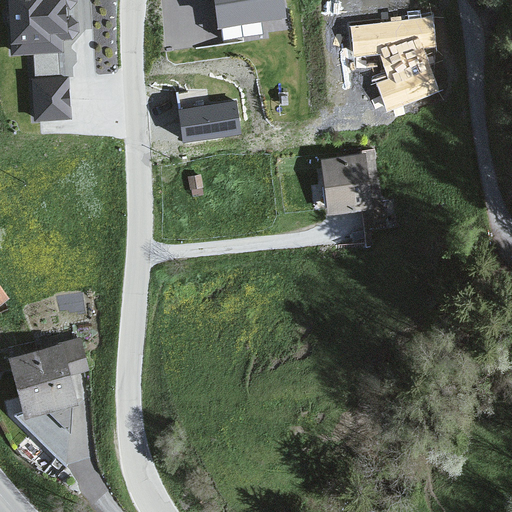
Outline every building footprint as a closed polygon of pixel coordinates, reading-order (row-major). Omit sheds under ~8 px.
[(62,0),(0,0),(0,54),(65,54),(62,0)] [(285,0),(211,0),(215,28),(288,18),(285,0)] [(68,83),(29,82),(31,125),(70,121),(68,83)] [(210,90),(181,94),(186,143),(242,137),(238,101),(212,104),(210,90)] [(360,148),(316,156),(324,214),(374,207),(360,148)] [(0,305),(8,300),(0,290),(0,305)] [(71,336),(7,359),(24,421),(77,408),(70,381),(89,375),(71,336)]
